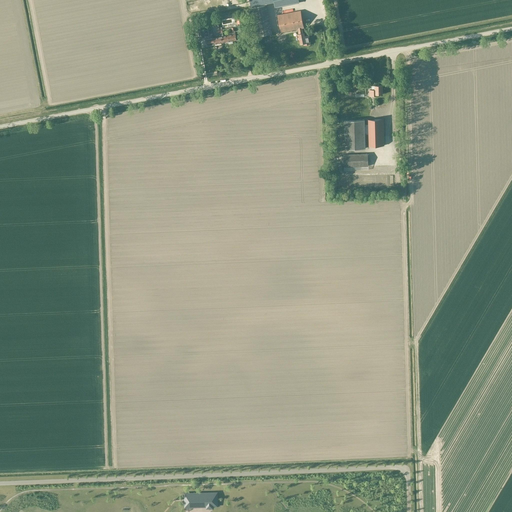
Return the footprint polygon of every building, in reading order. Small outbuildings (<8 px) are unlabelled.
[(297,29),(298,34),(303,33),(302,28),(304,28),(300,11),(278,15),(281,32),(297,29)] [(219,28),(218,23),(215,24),(218,37),(213,38),(214,44),(222,43),(219,28)] [(228,35),(223,36),(221,28),(219,28),(222,43),(229,41),(228,35)] [(298,34),(300,44),(303,44),(304,45),(310,44),(309,35),(305,36),(304,33),(303,33),(298,34)] [(376,94),(382,94),(382,86),(375,86),(375,90),(369,90),(369,96),(376,96),(376,94)] [(367,134),(367,146),(384,146),(383,119),(367,120),(367,124),(365,124),(365,120),(344,120),(345,149),(365,148),(365,134),(367,134)] [(343,155),(344,171),(368,170),(368,154),(343,155)] [(212,510),(217,509),(216,496),(189,497),(189,510),(206,510),(206,511),(212,511),(212,510)]
